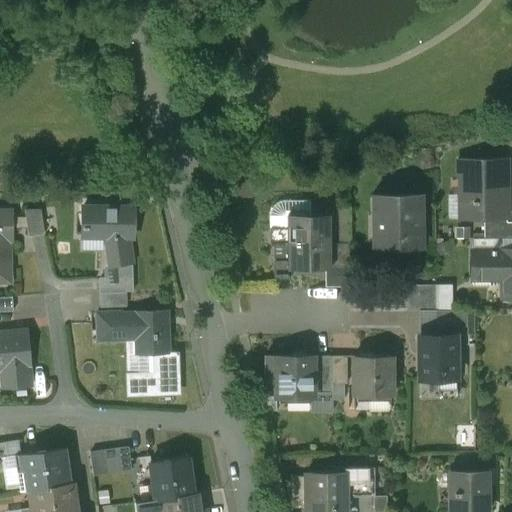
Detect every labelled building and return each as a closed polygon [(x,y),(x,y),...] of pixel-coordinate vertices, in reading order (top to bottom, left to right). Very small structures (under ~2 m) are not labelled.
[(505,158),(457,159),(457,178),(462,178),(463,216),(457,216),(457,220),(483,219),(506,219),(505,158)] [(423,194),(372,195),(372,196),(374,196),(374,212),(380,212),(380,243),(373,244),(373,245),(423,244),(423,243),(421,243),(420,195),(423,195),(423,194)] [(281,200),(277,201),(274,204),(272,207),(270,211),(270,215),(270,227),(288,227),(288,214),(291,214),(291,215),(309,215),(309,214),(310,214),(310,199),(285,199),(281,200)] [(133,237),(132,205),(110,205),(110,207),(83,207),(83,231),(92,231),(92,237),(107,237),(114,265),(110,278),(125,278),(125,279),(125,291),(133,291),(132,261),(133,261),(129,238),(133,237)] [(12,210),(0,210),(0,281),(10,282),(10,239),(12,239),(12,210)] [(44,233),(41,210),(26,210),(29,236),(44,233)] [(309,214),(309,215),(291,215),(291,214),(288,214),(288,227),(288,242),(289,267),(325,267),(329,267),(329,243),(329,214),(310,214),(309,214)] [(511,223),(507,224),(506,219),(483,219),(483,238),(511,237),(511,223)] [(288,242),(274,242),(274,279),(289,279),(289,267),(288,242)] [(350,242),(329,243),(329,267),(350,266),(350,242)] [(511,249),(503,249),(503,251),(472,252),(472,277),(474,277),(474,273),(503,273),(503,297),(509,297),(511,296),(511,249)] [(350,266),(329,267),(325,267),(326,286),(350,286),(350,266)] [(110,278),(101,278),(100,292),(125,291),(125,279),(110,278)] [(436,284),(407,284),(408,309),(436,310),(436,309),(436,284)] [(125,291),(100,292),(100,306),(125,306),(125,291)] [(12,297),(0,297),(0,311),(13,311),(12,297)] [(436,309),(436,310),(436,326),(468,326),(467,310),(436,309)] [(168,312),(135,313),(135,316),(121,316),(121,313),(98,314),(98,339),(135,339),(135,354),(152,354),(152,374),(125,374),(126,395),(176,395),(176,360),(169,360),(168,312)] [(28,332),(0,334),(0,369),(1,370),(2,388),(32,386),(28,332)] [(456,370),(456,333),(419,334),(420,377),(441,377),(441,370),(456,370)] [(391,354),(354,354),(354,394),(392,394),(391,354)] [(313,355),(276,355),(266,355),(266,381),(276,381),(276,396),(314,396),(314,391),(313,355)] [(332,355),(313,355),(314,391),(332,391),(332,383),(332,355)] [(347,355),(332,355),(332,383),(347,383),(347,355)] [(452,431),(464,451),(480,441),(468,421),(452,431)] [(6,441),(0,442),(0,466),(10,466),(6,441)] [(128,446),(115,448),(119,471),(132,469),(128,446)] [(64,447),(15,455),(20,490),(35,488),(69,483),(64,447)] [(115,448),(104,450),(107,473),(119,471),(115,448)] [(104,450),(91,452),(94,475),(107,473),(104,450)] [(188,455),(150,461),(154,484),(156,484),(158,498),(193,493),(188,455)] [(362,464),(344,464),(344,469),(346,469),(346,485),(362,485),(362,464)] [(344,469),(307,469),(307,511),(345,511),(346,485),(346,469),(344,469)] [(486,511),(487,470),(450,471),(450,472),(453,472),(453,489),(450,489),(450,511),(486,511)] [(69,483),(35,488),(38,506),(39,508),(42,507),(43,511),(77,511),(73,482),(69,483)] [(158,498),(136,501),(137,511),(199,511),(197,493),(193,493),(158,498)]
